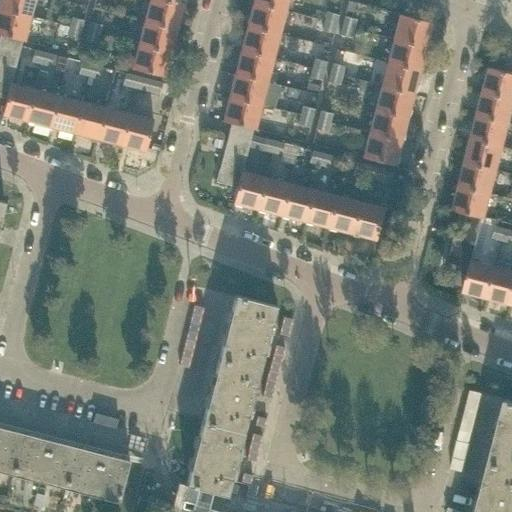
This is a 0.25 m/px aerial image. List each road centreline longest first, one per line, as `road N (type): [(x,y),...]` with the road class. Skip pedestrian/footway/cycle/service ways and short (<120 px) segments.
road 1 (residential): [(190,290),(160,410),(10,368),(50,172)]
road 2 (residential): [(461,389),(430,509),(278,471),(324,283)]
road 3 (residential): [(466,3),(391,307)]
road 4 (residential): [(160,214),(214,0)]
road 5 (residential): [(324,283),(160,214)]
road 6 (residential): [(511,353),(391,307)]
